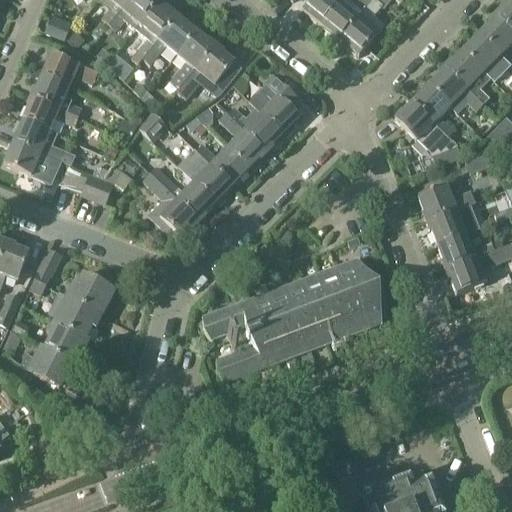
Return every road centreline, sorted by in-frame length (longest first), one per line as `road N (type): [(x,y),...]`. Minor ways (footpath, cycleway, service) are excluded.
road 1 (secondary): [(153,476),(447,365)]
road 2 (residential): [(360,101),(179,281)]
road 3 (residential): [(447,365),(379,168)]
road 4 (residential): [(179,281),(156,335),(142,411),(153,476)]
road 5 (residential): [(179,281),(0,208)]
road 6 (residential): [(360,101),(239,0)]
road 7 (residential): [(503,511),(447,365)]
road 8 (residential): [(360,101),(463,0)]
